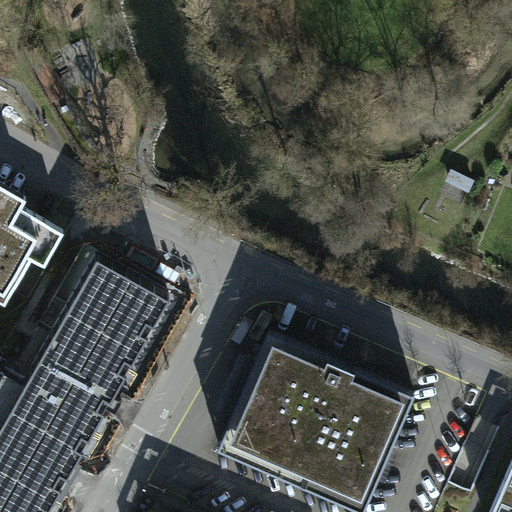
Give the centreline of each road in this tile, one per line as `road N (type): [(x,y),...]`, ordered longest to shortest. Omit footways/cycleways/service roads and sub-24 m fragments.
road 1 (unknown): [(160,406),(277,471),(352,503),(379,505),(399,497),(412,474),(459,354)]
road 2 (tertiary): [(244,260),(511,378)]
road 3 (residential): [(99,511),(244,260)]
road 4 (tertiary): [(0,122),(244,260)]
road 5 (unknown): [(2,408),(77,284)]
